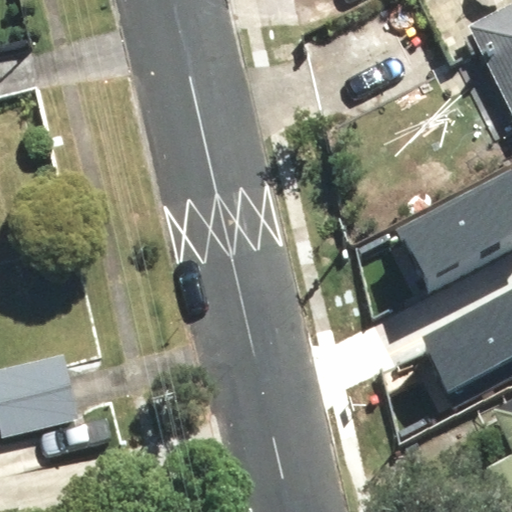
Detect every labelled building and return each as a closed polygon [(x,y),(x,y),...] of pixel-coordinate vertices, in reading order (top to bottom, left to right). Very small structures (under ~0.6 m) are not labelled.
[(511,8),(469,32),(511,110),(511,8)] [(511,168),(393,231),(424,291),(511,245),(511,168)] [(511,290),(423,337),(450,388),(511,355),(511,290)] [(68,366),(0,375),(0,420),(3,439),(76,429),(68,366)] [(511,406),(504,411),(511,426),(511,458),(497,466),(511,495),(511,406)]
